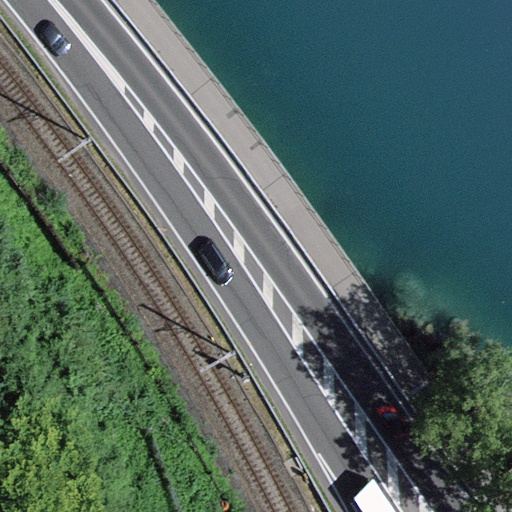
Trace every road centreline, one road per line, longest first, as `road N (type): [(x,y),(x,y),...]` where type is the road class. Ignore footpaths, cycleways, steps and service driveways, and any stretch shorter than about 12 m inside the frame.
road 1 (primary): [(284,315),(52,0)]
road 2 (primary): [(419,511),(284,315)]
road 3 (unclassified): [(284,315),(377,511)]
